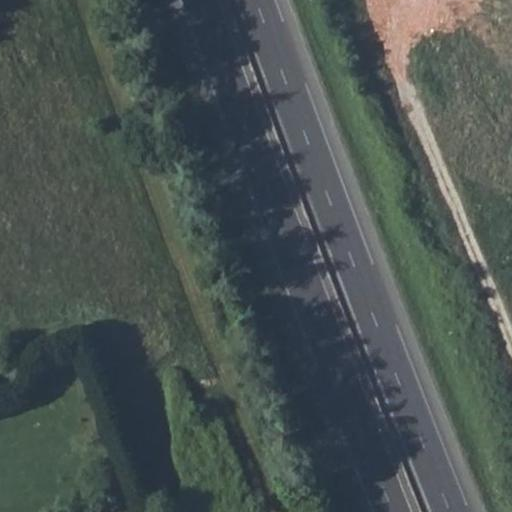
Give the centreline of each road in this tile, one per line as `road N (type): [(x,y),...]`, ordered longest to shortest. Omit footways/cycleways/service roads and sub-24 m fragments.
road 1 (trunk): [(450,511),(256,0)]
road 2 (trunk): [(200,0),(394,511)]
